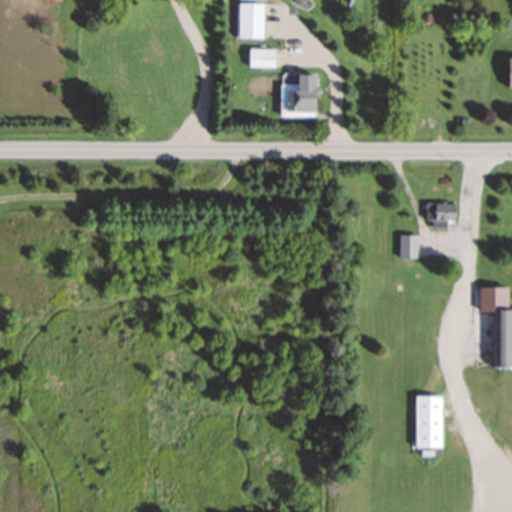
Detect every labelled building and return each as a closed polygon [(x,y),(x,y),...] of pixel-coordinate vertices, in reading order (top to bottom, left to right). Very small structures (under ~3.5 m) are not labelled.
[(261,37),(261,2),(236,2),(236,37),(261,37)] [(274,47),(248,47),(248,66),(274,66),(274,47)] [(279,115),(313,115),(313,72),(296,72),(296,83),(279,83),(279,115)] [(147,126),(165,126),(165,115),(174,115),(174,98),(147,98),(147,126)] [(453,202),(426,202),(426,226),(453,226),(453,202)] [(417,234),(398,234),(398,258),(417,258),(417,234)] [(511,309),(506,309),(506,286),(478,286),(478,311),(493,311),(493,367),(511,367),(511,309)] [(440,447),(440,395),(414,395),(414,447),(440,447)]
